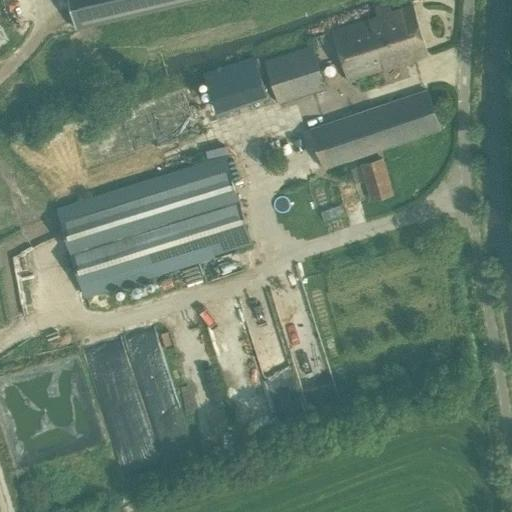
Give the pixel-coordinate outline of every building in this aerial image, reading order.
[(69,0),(76,28),(195,0),(69,0)] [(389,12),(386,2),(374,6),(377,16),(332,31),(347,80),(427,54),(411,5),(389,12)] [(265,60),(278,102),(325,87),(311,45),(265,60)] [(203,73),(216,113),(267,96),(254,57),(203,73)] [(323,167),(439,128),(426,89),(310,128),(323,167)] [(85,293),(251,242),(225,157),(59,209),(85,293)] [(371,199),(392,193),(382,158),(361,164),(371,199)]
